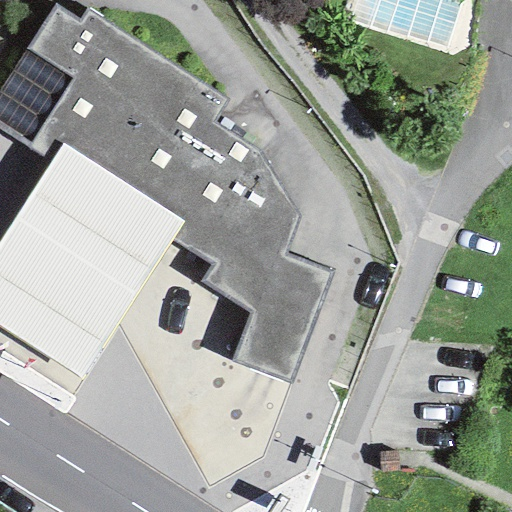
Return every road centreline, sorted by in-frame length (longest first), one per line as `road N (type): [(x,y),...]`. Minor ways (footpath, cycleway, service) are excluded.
road 1 (residential): [(326,511),(428,236),(477,159),(511,130)]
road 2 (secondary): [(138,511),(0,423)]
